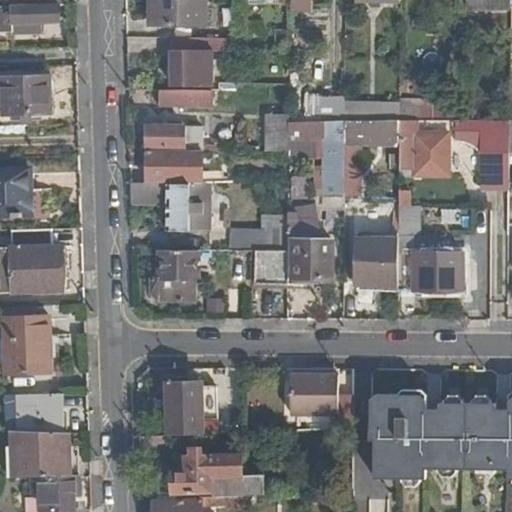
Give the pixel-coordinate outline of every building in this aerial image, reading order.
[(11,0),(12,10),(50,9),(49,0),(11,0)] [(73,0),(49,0),(50,9),(59,9),(74,8),(73,0)] [(148,0),(148,25),(205,26),(205,0),(148,0)] [(289,0),(289,3),(289,12),(305,12),(304,0),(289,0)] [(467,0),(467,8),(510,8),(509,0),(467,0)] [(13,27),(60,26),(59,9),(50,9),(12,10),(12,16),(0,16),(0,36),(13,36),(13,27)] [(210,88),(211,54),(244,54),(244,41),(170,40),(170,88),(210,88)] [(46,81),(2,82),(3,121),(48,121),(46,81)] [(159,109),(210,109),(210,95),(159,95),(159,109)] [(344,97),(308,97),(308,114),(309,118),(309,122),(343,122),(344,104),(344,102),(344,97)] [(454,101),(399,102),(398,108),(398,123),(419,123),(453,123),(454,123),(454,101)] [(377,107),(377,105),(344,104),(343,122),(377,122),(377,107)] [(398,108),(377,107),(377,122),(398,123),(398,108)] [(289,118),(266,118),(267,154),(288,155),(288,137),(288,121),(289,121),(289,118)] [(324,138),(324,167),(343,168),(343,122),(309,122),(289,121),(288,121),(288,137),(324,138)] [(343,122),(343,168),(343,192),(343,199),(362,199),(362,148),(398,148),(398,123),(377,122),(343,122)] [(398,123),(398,148),(398,172),(411,172),(427,172),(431,180),(449,181),(450,132),(419,132),(419,123),(398,123)] [(479,159),(479,191),(508,191),(508,155),(508,124),(454,123),(453,123),(452,139),(464,146),(479,159)] [(200,130),(149,129),(148,153),(200,153),(200,146),(200,130)] [(148,153),(147,153),(147,185),(171,185),(200,185),(200,153),(148,153)] [(324,167),(324,191),(343,192),(343,168),(324,167)] [(427,172),(411,172),(411,181),(431,180),(427,172)] [(31,219),(29,175),(0,175),(0,219),(13,219),(13,223),(23,223),(23,219),(31,219)] [(166,206),(167,233),(204,233),(205,233),(205,232),(205,188),(171,187),(171,185),(147,185),(130,185),(131,205),(166,206)] [(409,191),(398,191),(397,209),(409,210),(409,191)] [(467,225),(466,208),(442,209),(442,226),(467,225)] [(409,210),(397,209),(397,222),(418,222),(417,210),(409,210)] [(314,243),(313,214),(287,222),(287,232),(287,242),(294,242),(293,281),(329,281),(329,242),(314,243)] [(264,231),(287,232),(287,222),(287,217),(264,217),(264,231)] [(397,222),(397,245),(396,281),(396,290),(459,291),(460,253),(435,253),(434,237),(418,237),(418,222),(397,222)] [(264,231),(264,232),(264,253),(287,253),(287,242),(287,232),(264,231)] [(205,233),(204,233),(203,252),(211,253),(223,253),(251,253),(254,253),(264,253),(264,232),(205,232),(205,233)] [(58,252),(50,252),(50,234),(9,235),(10,254),(0,254),(0,298),(60,296),(58,252)] [(353,267),(353,280),(396,281),(397,245),(377,245),(375,242),(355,242),(354,263),(353,267)] [(159,302),(196,302),(196,252),(155,252),(155,282),(150,282),(150,294),(159,302)] [(211,261),(223,261),(223,253),(211,253),(211,261)] [(251,253),(223,253),(223,261),(243,261),(243,267),(251,267),(251,253)] [(254,267),(255,286),(287,286),(287,281),(287,253),(264,253),(254,253),(254,267)] [(4,322),(5,345),(6,375),(6,378),(58,377),(58,339),(51,339),(50,321),(4,322)] [(334,434),(352,433),(352,399),(338,398),(338,378),(291,378),(291,418),(334,418),(334,434)] [(201,386),(167,387),(168,438),(201,437),(201,433),(201,404),(201,386)] [(457,397),(457,403),(510,401),(510,395),(457,397)] [(422,396),(377,396),(371,401),(371,442),(376,442),(375,480),(427,480),(427,470),(508,470),(510,481),(511,480),(511,400),(508,403),(508,411),(497,411),(496,404),(440,403),(439,410),(428,410),(428,404),(422,396)] [(60,398),(17,399),(17,434),(60,435),(60,398)] [(215,404),(201,404),(201,433),(216,433),(215,404)] [(12,478),(38,478),(38,480),(78,478),(77,463),(70,463),(69,435),(60,435),(17,434),(11,434),(12,478)] [(141,453),(165,453),(164,438),(140,439),(141,453)] [(154,496),(211,495),(211,500),(217,499),(249,499),(262,498),(262,478),(241,479),(240,458),(200,459),(200,450),(188,451),(188,459),(182,459),(182,473),(176,473),(153,474),(154,496)] [(78,478),(38,480),(37,511),(68,511),(68,501),(78,501),(78,478)] [(196,500),(196,502),(196,511),(218,510),(217,499),(211,500),(196,500)] [(249,499),(217,499),(218,510),(250,510),(249,499)] [(196,502),(155,503),(155,511),(195,511),(196,511),(196,502)]
